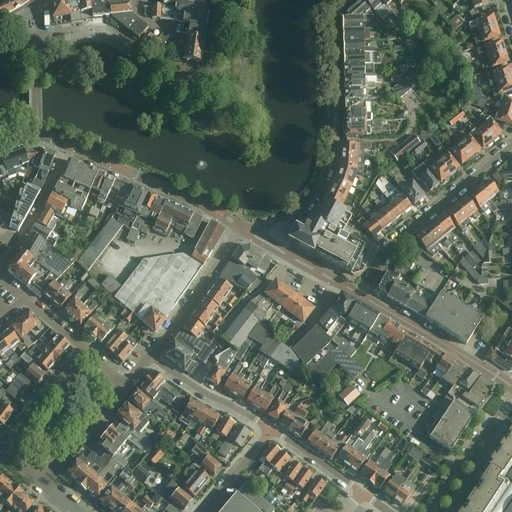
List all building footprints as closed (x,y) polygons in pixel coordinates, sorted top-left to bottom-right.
[(14,0),(0,8),(0,18),(13,13),(20,8),(32,0),(14,0)] [(92,19),(90,9),(90,6),(88,0),(57,0),(50,3),(53,19),(69,16),(69,15),(80,14),(91,12),(92,19)] [(99,0),(100,4),(90,6),(90,9),(92,19),(109,17),(108,8),(110,7),(110,5),(108,5),(107,0),(99,0)] [(363,0),(381,20),(390,12),(379,0),(363,0)] [(379,0),(390,12),(395,18),(399,14),(396,11),(389,3),(392,1),(397,7),(399,4),(395,0),(379,0)] [(487,4),(486,0),(469,0),(473,10),(469,13),(471,17),(483,9),(482,6),(487,4)] [(341,19),(372,17),(374,17),(361,1),(341,18),(341,19)] [(173,22),(183,23),(205,26),(208,7),(205,6),(183,3),(174,5),(173,22)] [(109,17),(111,17),(131,15),(129,5),(110,7),(108,8),(109,17)] [(151,19),(160,20),(160,6),(154,5),(154,10),(151,9),(151,19)] [(160,20),(167,21),(168,5),(162,6),(160,6),(160,20)] [(405,6),(403,8),(408,14),(411,12),(405,6)] [(111,17),(129,33),(139,22),(131,15),(111,17)] [(457,16),(449,23),(455,30),(463,23),(457,16)] [(341,19),(342,30),(362,30),(362,22),(372,22),(372,17),(341,19)] [(476,27),(478,34),(497,27),(495,20),(493,21),(492,17),(487,19),(487,18),(474,22),(468,24),(470,29),(476,27)] [(148,29),(139,22),(129,33),(138,40),(148,29)] [(183,23),(181,35),(181,36),(204,39),(205,26),(183,23)] [(499,34),(497,27),(478,34),(479,39),(474,41),(475,46),(481,44),(494,40),(494,39),(498,38),(497,34),(499,34)] [(362,30),(342,30),(342,42),(363,42),(363,37),(362,30)] [(149,35),(145,43),(162,54),(163,52),(161,51),(165,44),(158,40),(149,35)] [(180,35),(178,48),(202,51),(204,39),(181,36),(181,35),(180,35)] [(160,36),(158,40),(165,44),(167,40),(160,36)] [(343,55),(371,53),(375,53),(375,50),(373,50),(373,49),(363,49),(363,42),(342,42),(343,55)] [(484,53),(486,59),(505,53),(503,46),(501,47),(500,43),(496,45),(496,44),(482,48),(483,49),(476,51),(478,55),(484,53)] [(200,63),(202,51),(178,48),(176,60),(200,63)] [(421,48),(413,55),(418,62),(427,54),(421,48)] [(343,66),(373,65),(374,65),(374,62),(372,62),(372,61),(371,53),(343,55),(343,66)] [(507,59),(505,53),(486,59),(488,65),(481,67),(483,72),(490,70),(503,66),(503,65),(507,63),(506,60),(507,59)] [(344,79),(369,78),(379,77),(379,73),(373,73),(373,65),(343,66),(344,79)] [(493,79),(495,85),(511,78),(511,73),(511,72),(510,73),(509,69),(504,70),(487,75),(488,80),(493,79)] [(421,72),(417,75),(422,82),(426,78),(421,72)] [(412,74),(401,83),(409,92),(420,83),(412,74)] [(344,91),(358,91),(365,90),(374,90),(374,84),(369,84),(369,78),(344,79),(344,91)] [(511,78),(495,85),(496,90),(492,92),(494,97),(511,91),(511,90),(511,78)] [(401,83),(396,86),(404,96),(409,92),(401,83)] [(396,86),(391,91),(398,101),(404,96),(396,86)] [(358,91),(344,91),(345,113),(353,108),(353,102),(359,102),(359,105),(367,100),(365,98),(365,93),(365,90),(358,91)] [(346,124),(365,124),(365,122),(370,122),(370,104),(372,104),(372,99),(368,99),(367,100),(359,105),(353,108),(345,113),(345,116),(344,117),(344,122),(346,124)] [(500,103),(498,110),(511,114),(511,102),(501,99),(500,103)] [(511,114),(498,110),(496,116),(494,121),(511,127),(511,125),(511,114)] [(457,122),(464,117),(460,112),(453,117),(457,122)] [(484,123),(479,128),(492,143),(498,138),(497,137),(500,134),(483,114),(479,117),(484,123)] [(451,128),(457,122),(453,117),(447,123),(451,128)] [(343,135),(346,137),(370,136),(370,129),(381,128),(380,122),(370,122),(365,122),(365,124),(346,124),(346,127),(345,128),(342,130),(343,135)] [(487,147),(492,143),(479,128),(475,131),(471,126),(467,130),(482,149),(486,146),(487,147)] [(464,141),(458,145),(471,160),(477,156),(476,154),(479,151),(463,132),(459,135),(464,141)] [(440,145),(432,135),(427,138),(427,139),(435,149),(440,145)] [(396,162),(419,145),(413,137),(391,154),(396,162)] [(425,148),(421,143),(419,145),(411,151),(415,156),(425,148)] [(465,165),(471,160),(458,145),(454,149),(449,143),(445,146),(461,166),(464,163),(465,165)] [(339,145),(338,157),(356,158),(361,158),(362,151),(368,151),(368,149),(370,149),(370,145),(358,145),(358,146),(339,145)] [(442,158),(437,162),(450,177),(455,173),(454,172),(458,169),(441,148),(437,152),(442,158)] [(27,166),(22,185),(31,188),(35,179),(38,171),(44,154),(37,151),(23,152),(28,165),(27,166)] [(23,152),(0,161),(7,177),(6,177),(7,179),(17,175),(24,177),(27,166),(28,165),(23,152)] [(38,171),(48,174),(54,157),(44,154),(38,171)] [(338,157),(338,168),(357,170),(360,171),(366,172),(366,168),(361,167),(361,158),(356,158),(338,157)] [(408,166),(402,158),(396,163),(403,171),(408,166)] [(444,182),(450,177),(437,162),(432,166),(428,161),(424,164),(440,183),(443,181),(444,182)] [(54,191),(52,195),(69,204),(70,205),(69,208),(82,213),(84,207),(89,194),(97,175),(97,174),(68,162),(63,172),(54,191)] [(419,168),(412,173),(418,181),(419,180),(429,192),(433,189),(434,189),(437,187),(437,186),(438,185),(427,172),(422,165),(419,168)] [(338,168),(334,180),(350,188),(353,179),(354,179),(355,175),(357,170),(338,168)] [(390,170),(386,174),(391,179),(395,176),(390,170)] [(31,188),(40,193),(43,186),(48,174),(38,171),(35,179),(31,188)] [(497,172),(492,176),(500,185),(504,182),(497,172)] [(511,173),(500,174),(500,176),(506,184),(511,183),(511,173)] [(89,194),(99,198),(103,187),(102,187),(106,178),(97,175),(89,194)] [(96,204),(103,207),(106,200),(114,182),(106,178),(102,187),(103,187),(99,198),(96,204)] [(422,198),(423,197),(411,184),(406,188),(397,178),(394,181),(413,205),(417,202),(419,202),(422,200),(422,198)] [(332,188),(330,192),(346,200),(353,204),(356,199),(348,195),(347,194),(350,188),(334,180),(331,187),(332,188)] [(375,186),(380,192),(384,188),(378,181),(375,186)] [(481,187),(478,189),(488,202),(489,202),(493,199),(492,198),(497,193),(487,181),(486,182),(484,181),(482,183),(482,185),(480,186),(481,187)] [(106,200),(119,206),(129,187),(114,182),(106,200)] [(40,193),(31,188),(22,185),(9,228),(18,233),(39,194),(40,193)] [(119,206),(111,219),(123,228),(129,232),(131,229),(134,223),(148,194),(129,187),(119,206)] [(488,202),(478,189),(475,191),(474,191),(472,191),(469,194),(469,195),(468,196),(479,210),(482,214),(488,210),(492,214),(496,211),(491,206),(489,202),(488,202)] [(383,196),(390,205),(400,216),(410,208),(396,190),(389,196),(386,193),(383,196)] [(327,195),(324,202),(340,210),(343,203),(344,204),(351,207),(353,204),(346,200),(330,192),(328,196),(327,195)] [(139,226),(136,231),(140,233),(144,225),(147,218),(156,198),(148,194),(134,223),(139,226)] [(52,195),(45,210),(54,215),(60,218),(68,222),(70,217),(72,218),(75,216),(76,211),(69,208),(70,205),(69,204),(52,195)] [(147,218),(148,218),(156,222),(165,203),(156,198),(147,218)] [(457,206),(456,206),(466,219),(472,215),(476,220),(480,217),(465,199),(461,202),(459,202),(457,204),(457,206)] [(379,209),(378,210),(380,213),(390,224),(400,216),(390,205),(388,201),(382,207),(379,209)] [(511,201),(509,202),(500,203),(499,207),(503,207),(503,212),(511,211),(511,201)] [(295,228),(287,241),(312,255),(313,254),(316,256),(316,257),(352,276),(362,273),(365,267),(361,266),(369,252),(369,253),(373,247),(352,227),(351,230),(346,227),(351,216),(340,210),(324,202),(313,221),(308,218),(301,231),(295,228)] [(178,233),(192,240),(202,220),(193,216),(193,215),(165,203),(156,222),(152,231),(158,234),(159,232),(167,236),(171,229),(173,230),(178,233)] [(451,211),(447,214),(457,227),(461,232),(465,229),(464,227),(469,223),(466,219),(456,206),(455,207),(453,207),(451,209),(451,211)] [(89,217),(92,211),(84,207),(82,213),(89,217)] [(99,213),(94,210),(92,209),(92,211),(89,217),(96,220),(99,213)] [(371,215),(367,209),(364,211),(371,220),(381,232),(390,224),(380,213),(376,216),(374,213),(371,215)] [(45,210),(36,224),(52,233),(55,226),(50,223),(54,215),(45,210)] [(454,230),(443,217),(442,218),(441,217),(438,220),(438,221),(434,224),(445,238),(447,240),(451,245),(454,242),(449,235),(448,234),(454,230)] [(108,224),(119,232),(123,228),(111,219),(111,220),(108,224)] [(357,224),(372,239),(381,232),(371,220),(372,221),(367,225),(365,223),(365,224),(361,220),(357,224)] [(36,224),(30,236),(45,244),(48,239),(55,243),(59,237),(56,236),(52,233),(36,224)] [(115,237),(119,232),(108,224),(104,228),(115,237)] [(210,224),(200,242),(213,250),(221,237),(218,228),(210,224)] [(426,231),(425,232),(435,245),(441,240),(441,241),(445,238),(434,224),(430,228),(429,227),(426,230),(426,231)] [(151,228),(144,225),(140,233),(147,236),(151,228)] [(111,242),(115,237),(104,228),(100,233),(111,242)] [(131,229),(129,232),(125,240),(134,244),(140,233),(136,231),(131,229)] [(173,230),(168,241),(173,244),(178,233),(173,230)] [(430,249),(435,245),(425,232),(424,233),(422,232),(420,235),(420,236),(416,240),(427,253),(431,250),(430,249)] [(97,237),(108,247),(111,242),(100,233),(97,237)] [(8,272),(9,273),(23,284),(40,299),(43,295),(54,282),(55,283),(75,262),(72,259),(70,262),(45,244),(30,236),(20,253),(8,268),(8,269),(7,269),(7,270),(7,271),(8,271),(8,272)] [(105,251),(108,247),(97,237),(94,242),(105,251)] [(91,246),(102,255),(105,251),(94,242),(91,246)] [(200,242),(196,249),(209,258),(209,257),(213,250),(200,242)] [(478,242),(471,248),(479,257),(485,251),(478,242)] [(98,259),(102,255),(91,246),(87,250),(98,259)] [(265,272),(271,261),(263,257),(264,256),(248,248),(239,249),(219,277),(224,281),(233,286),(241,277),(242,277),(242,278),(236,284),(246,292),(249,294),(258,288),(261,284),(248,273),(250,269),(255,271),(257,268),(265,272)] [(76,258),(80,251),(78,249),(75,253),(76,254),(74,256),(72,259),(75,262),(78,260),(76,258)] [(196,249),(189,260),(202,267),(209,258),(196,249)] [(94,264),(98,259),(87,250),(84,254),(84,255),(94,264)] [(486,253),(482,265),(491,265),(491,252),(486,253)] [(471,253),(464,259),(477,274),(479,272),(480,270),(476,265),(480,262),(471,253)] [(91,269),(94,264),(84,255),(80,258),(91,269)] [(136,318),(136,317),(145,307),(151,311),(164,321),(175,306),(190,284),(202,267),(189,260),(182,255),(143,261),(122,289),(114,298),(114,299),(119,303),(129,312),(134,316),(136,318)] [(87,274),(91,269),(80,258),(78,260),(75,262),(87,274)] [(461,268),(466,263),(462,258),(458,265),(461,268)] [(464,271),(469,266),(466,263),(461,268),(464,271)] [(466,274),(472,269),(469,266),(464,271),(466,274)] [(469,277),(475,272),(472,269),(466,274),(469,277)] [(478,277),(477,280),(482,280),(487,279),(486,270),(480,270),(481,277),(478,277)] [(418,287),(419,286),(424,278),(415,271),(409,281),(418,287)] [(84,273),(79,280),(82,283),(87,277),(84,273)] [(378,294),(386,298),(397,279),(386,273),(377,289),(378,294)] [(386,298),(404,309),(412,296),(417,288),(412,284),(408,281),(399,275),(397,279),(386,298)] [(482,286),(482,280),(477,280),(478,277),(478,276),(477,275),(472,280),(477,287),(482,286)] [(108,277),(101,286),(114,298),(122,289),(117,284),(108,277)] [(95,290),(99,285),(90,278),(86,283),(95,290)] [(48,299),(51,302),(68,284),(67,283),(64,280),(58,286),(57,284),(55,283),(54,282),(43,295),(44,296),(43,297),(47,300),(48,299)] [(215,285),(212,289),(233,304),(236,300),(228,295),(231,289),(219,280),(218,281),(216,281),(215,284),(215,285)] [(60,309),(71,296),(66,293),(73,284),(69,282),(68,284),(51,302),(55,305),(54,306),(58,310),(59,309),(60,309)] [(249,304),(221,340),(237,353),(243,344),(247,339),(252,342),(261,347),(258,353),(265,357),(269,359),(272,361),(281,347),(286,351),(266,335),(271,329),(270,329),(271,328),(268,325),(270,323),(274,317),(275,317),(292,295),(275,282),(265,296),(263,294),(249,304)] [(404,309),(424,319),(438,297),(419,286),(417,288),(412,296),(404,309)] [(231,308),(233,304),(212,289),(209,294),(207,294),(206,295),(206,297),(206,299),(219,308),(222,303),(231,308)] [(63,312),(71,319),(82,306),(78,302),(81,297),(78,294),(63,312)] [(445,333),(461,307),(440,294),(438,297),(424,319),(445,333)] [(109,295),(106,299),(116,307),(119,303),(114,299),(109,295)] [(274,317),(270,323),(273,325),(275,326),(283,316),(289,320),(292,317),(302,303),(292,295),(275,317),(274,317)] [(341,295),(330,312),(339,319),(324,337),(350,360),(357,349),(345,340),(348,336),(341,331),(344,327),(344,324),(347,320),(354,309),(357,304),(341,295)] [(201,305),(198,309),(219,324),(222,320),(214,315),(218,309),(205,300),(204,302),(202,302),(201,304),(201,305)] [(313,311),(302,303),(292,317),(298,321),(291,330),(296,333),(302,324),(303,325),(313,311)] [(364,332),(368,334),(370,330),(372,328),(379,316),(357,304),(354,309),(347,320),(365,330),(364,332)] [(80,327),(95,309),(92,306),(88,310),(82,306),(71,319),(80,327)] [(151,330),(152,331),(155,333),(164,321),(151,311),(145,307),(136,317),(136,318),(147,327),(148,329),(151,330)] [(461,307),(445,333),(465,346),(482,320),(461,307)] [(124,319),(129,312),(125,309),(124,311),(120,316),(124,319)] [(217,328),(219,324),(198,309),(195,314),(193,314),(192,315),(193,317),(192,318),(205,328),(208,322),(217,328)] [(30,312),(20,320),(30,332),(35,327),(39,332),(42,329),(39,325),(39,324),(30,312)] [(83,329),(91,336),(105,320),(100,316),(101,315),(97,312),(83,329)] [(129,312),(124,319),(129,323),(134,316),(129,312)] [(329,312),(316,329),(324,337),(339,319),(330,312),(329,312)] [(368,334),(378,339),(381,334),(388,322),(379,316),(372,328),(370,330),(368,334)] [(11,327),(24,343),(22,344),(25,348),(27,350),(32,345),(25,336),(30,332),(20,320),(11,327)] [(101,344),(115,327),(111,324),(106,320),(106,321),(105,320),(91,336),(101,344)] [(183,330),(182,332),(195,341),(196,341),(203,330),(190,321),(187,325),(184,326),(183,327),(183,330)] [(381,334),(378,339),(379,340),(384,343),(386,341),(386,340),(393,345),(389,352),(393,355),(398,347),(407,333),(388,322),(381,334)] [(350,360),(324,337),(316,329),(292,353),(318,383),(337,365),(353,380),(362,371),(355,364),(350,360)] [(1,336),(0,337),(10,350),(16,346),(20,352),(25,348),(22,344),(21,345),(9,330),(5,334),(3,333),(1,335),(1,336)] [(105,348),(113,355),(124,343),(119,339),(123,334),(119,331),(105,348)] [(211,353),(207,349),(202,346),(200,345),(200,344),(198,343),(195,341),(182,332),(181,331),(162,357),(173,365),(177,368),(178,370),(180,372),(182,371),(183,372),(183,371),(190,376),(196,369),(196,368),(197,366),(190,362),(193,358),(203,365),(209,356),(211,353)] [(52,332),(49,335),(54,340),(50,345),(62,355),(63,354),(65,354),(66,352),(66,350),(69,346),(57,336),(52,332)] [(418,371),(426,358),(433,347),(422,341),(407,333),(398,347),(393,355),(418,370),(418,371)] [(0,356),(5,362),(8,359),(4,355),(10,350),(0,337),(0,356)] [(47,348),(42,354),(54,364),(55,364),(56,363),(57,363),(59,360),(59,359),(62,355),(50,345),(49,345),(41,337),(38,341),(47,348)] [(500,341),(494,349),(511,361),(511,338),(507,346),(500,341)] [(122,363),(133,351),(132,350),(137,346),(128,339),(124,343),(113,355),(122,363)] [(237,353),(237,354),(234,359),(240,362),(252,342),(247,339),(243,344),(237,353)] [(206,340),(202,346),(207,349),(211,344),(206,340)] [(292,352),(286,351),(281,347),(272,361),(291,373),(298,362),(292,352)] [(431,365),(433,362),(438,366),(445,356),(433,348),(433,347),(426,358),(418,371),(419,371),(424,362),(431,365)] [(225,373),(234,359),(237,354),(232,349),(231,349),(214,359),(217,363),(206,381),(210,383),(210,384),(214,387),(215,386),(217,387),(225,373)] [(491,363),(496,356),(489,351),(485,359),(491,363)] [(54,365),(54,364),(42,354),(38,358),(30,352),(27,355),(47,372),(51,368),(52,368),(54,366),(54,365)] [(44,375),(33,366),(35,364),(24,355),(20,359),(30,368),(25,375),(22,372),(18,377),(27,384),(28,385),(32,381),(36,385),(37,384),(38,385),(42,380),(41,379),(44,375)] [(438,366),(435,370),(445,377),(455,363),(445,356),(438,366)] [(261,364),(259,367),(263,369),(269,359),(265,357),(261,364)] [(505,361),(500,368),(506,372),(509,373),(511,372),(511,370),(511,361),(507,358),(505,361)] [(6,367),(9,370),(14,365),(11,361),(5,366),(6,367)] [(452,388),(452,389),(467,370),(455,363),(445,377),(444,379),(439,382),(446,387),(447,385),(452,388)] [(226,393),(232,396),(241,381),(237,378),(243,369),(238,365),(223,390),(227,392),(226,393)] [(447,395),(456,402),(465,395),(480,378),(467,370),(452,389),(447,395)] [(419,371),(416,376),(422,381),(426,376),(419,371)] [(175,398),(161,387),(165,382),(153,372),(153,373),(151,373),(149,375),(149,377),(146,380),(172,402),(175,398)] [(244,377),(241,381),(232,396),(237,400),(238,399),(242,401),(257,377),(251,373),(248,379),(244,377)] [(21,396),(29,386),(28,385),(27,384),(18,377),(10,387),(21,396)] [(456,402),(474,416),(479,410),(477,409),(492,387),(480,378),(465,395),(456,402)] [(248,407),(254,410),(264,394),(259,391),(265,382),(260,379),(245,403),(249,406),(248,407)] [(169,406),(172,402),(146,380),(143,384),(139,389),(153,401),(157,396),(169,406)] [(283,392),(288,395),(291,389),(284,385),(281,391),(283,392)] [(350,386),(339,396),(339,397),(347,406),(359,396),(350,386)] [(21,396),(10,387),(5,392),(5,393),(5,392),(16,401),(21,396)] [(268,396),(264,394),(254,410),(259,413),(260,412),(264,415),(279,390),(274,387),(268,396)] [(424,388),(420,393),(426,397),(429,392),(424,388)] [(155,409),(136,392),(133,396),(131,396),(130,398),(130,400),(129,401),(145,415),(149,410),(152,413),(154,410),(157,413),(156,414),(164,420),(167,416),(157,407),(155,409)] [(282,405),(288,395),(283,392),(268,417),(271,419),(271,420),(275,422),(276,421),(278,422),(286,408),(282,405)] [(331,392),(327,395),(332,400),(335,396),(331,392)] [(429,392),(426,397),(431,401),(435,396),(429,392)] [(437,419),(428,432),(431,438),(430,439),(450,452),(472,417),(446,397),(434,417),(437,419)] [(284,430),(288,433),(302,410),(305,412),(317,404),(310,400),(301,403),(293,416),(286,412),(278,426),(279,427),(279,429),(282,430),(284,430)] [(3,426),(13,413),(7,409),(11,405),(6,401),(0,409),(0,426),(2,426),(3,426)] [(188,428),(192,421),(201,407),(191,401),(183,415),(180,413),(176,421),(188,428)] [(180,401),(177,405),(182,409),(185,405),(180,401)] [(143,418),(127,404),(126,405),(123,406),(122,409),(116,416),(122,421),(122,422),(127,426),(127,425),(135,432),(131,436),(133,438),(144,447),(151,452),(153,451),(151,449),(153,446),(138,434),(147,423),(143,419),(143,418)] [(196,423),(201,426),(202,426),(210,412),(201,407),(192,421),(188,428),(192,430),(196,423)] [(351,407),(345,412),(350,416),(354,410),(351,407)] [(357,408),(354,413),(359,417),(362,412),(357,408)] [(307,413),(305,412),(302,410),(288,433),(294,436),(294,437),(297,439),(298,438),(300,439),(308,425),(302,421),(307,413)] [(214,414),(210,412),(202,426),(201,426),(197,433),(201,436),(203,433),(204,434),(207,430),(211,432),(220,418),(219,417),(219,416),(215,414),(214,414)] [(226,439),(234,425),(232,424),(232,423),(230,422),(229,422),(224,419),(211,440),(216,442),(219,436),(226,439)] [(361,438),(370,425),(363,420),(353,433),(361,438)] [(132,439),(130,437),(115,424),(106,434),(121,447),(127,441),(129,443),(139,452),(144,447),(133,438),(132,439)] [(314,449),(327,432),(331,426),(328,424),(319,435),(315,432),(306,443),(310,446),(310,447),(312,449),(314,449)] [(388,430),(380,424),(377,428),(385,433),(388,430)] [(327,432),(314,449),(322,455),(332,440),(335,437),(331,434),(335,429),(331,426),(327,432)] [(243,443),(249,434),(247,433),(247,431),(244,430),(243,430),(237,427),(225,449),(229,452),(233,444),(240,448),(241,447),(242,447),(243,445),(243,443)] [(463,511),(511,511),(511,431),(489,467),(495,471),(493,474),(489,475),(485,479),(463,511)] [(367,433),(361,441),(363,443),(364,443),(370,435),(367,433)] [(116,454),(121,447),(106,434),(98,444),(113,457),(125,467),(128,463),(116,454)] [(211,478),(220,468),(207,458),(207,459),(206,458),(208,455),(184,435),(173,448),(188,460),(189,459),(211,478)] [(374,438),(370,435),(364,443),(363,443),(360,448),(356,453),(346,466),(351,470),(350,471),(354,474),(354,473),(356,474),(369,455),(364,452),(374,438)] [(407,435),(405,439),(413,443),(415,439),(407,435)] [(338,444),(332,440),(322,455),(323,456),(323,457),(325,459),(327,458),(331,461),(346,439),(343,437),(338,444)] [(346,446),(337,459),(346,466),(356,453),(360,448),(363,443),(361,441),(358,439),(351,449),(346,446)] [(263,474),(269,467),(280,453),(271,445),(260,458),(265,463),(259,471),(263,474)] [(413,449),(409,454),(420,461),(423,457),(413,449)] [(154,450),(146,460),(154,467),(162,457),(154,450)] [(364,480),(369,483),(390,454),(385,450),(373,466),(369,463),(359,476),(361,477),(361,479),(363,480),(364,480)] [(266,477),(273,469),(278,473),(289,461),(280,453),(269,467),(263,474),(266,477)] [(93,461),(92,463),(95,466),(97,464),(103,470),(107,465),(111,469),(110,470),(115,475),(117,476),(123,469),(105,454),(100,460),(97,457),(93,461)] [(394,456),(390,454),(369,483),(373,486),(372,488),(376,490),(377,489),(379,490),(389,477),(385,474),(391,466),(388,464),(394,456)] [(423,457),(420,461),(430,469),(428,473),(433,476),(439,468),(423,457)] [(146,461),(140,467),(147,473),(153,467),(146,461)] [(76,483),(87,469),(77,462),(67,475),(68,476),(67,477),(71,480),(72,479),(76,483)] [(96,499),(115,475),(110,470),(111,469),(107,465),(103,470),(97,464),(95,466),(92,463),(87,470),(87,469),(76,483),(86,491),(91,494),(90,495),(94,499),(95,498),(96,499)] [(283,477),(293,484),(302,470),(293,463),(283,477)] [(210,483),(209,481),(210,480),(193,466),(185,475),(190,479),(182,488),(194,498),(195,497),(197,498),(199,495),(199,493),(205,486),(207,486),(210,483)] [(139,468),(133,475),(144,484),(150,477),(139,468)] [(312,477),(302,470),(293,484),(302,491),(312,477)] [(111,489),(100,502),(101,503),(101,505),(104,507),(105,506),(110,510),(121,497),(127,489),(131,485),(134,482),(123,473),(119,478),(123,481),(116,490),(112,487),(111,489)] [(391,499),(392,500),(405,483),(400,479),(401,478),(396,474),(382,493),(386,496),(385,497),(390,501),(391,499)] [(274,476),(269,482),(274,486),(279,479),(274,476)] [(1,500),(1,501),(13,486),(12,486),(13,486),(7,481),(6,479),(4,479),(2,477),(0,479),(0,498),(1,500)] [(319,494),(325,487),(315,480),(306,492),(300,500),(304,503),(310,495),(316,499),(319,494)] [(147,488),(159,498),(164,493),(151,483),(147,488)] [(183,511),(191,502),(176,489),(177,488),(172,483),(168,488),(173,492),(173,493),(175,495),(170,500),(183,511)] [(410,486),(405,483),(392,500),(393,501),(393,502),(396,505),(397,504),(402,507),(416,488),(411,485),(410,486)] [(291,486),(287,484),(283,490),(286,493),(291,486)] [(1,501),(11,509),(23,495),(24,495),(13,485),(13,486),(12,486),(13,486),(1,501)] [(273,511),(275,511),(244,485),(220,511),(273,511)] [(295,489),(291,486),(286,493),(290,495),(295,489)] [(269,494),(265,500),(275,508),(279,503),(269,494)] [(24,495),(23,495),(11,509),(12,509),(15,511),(27,511),(34,504),(32,502),(32,500),(29,500),(24,495)] [(162,501),(155,495),(150,501),(154,504),(157,507),(162,501)] [(124,511),(130,505),(121,497),(110,510),(112,511),(124,511)]
